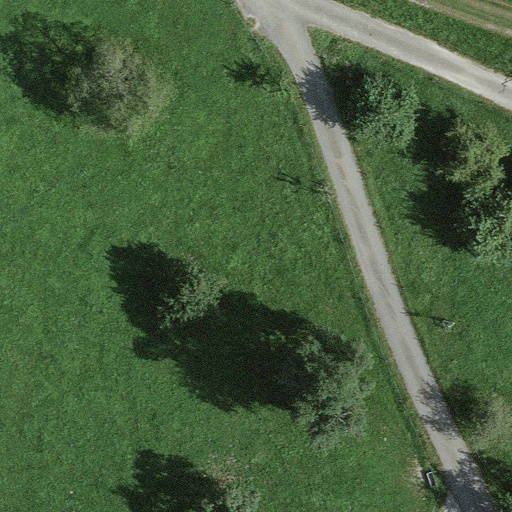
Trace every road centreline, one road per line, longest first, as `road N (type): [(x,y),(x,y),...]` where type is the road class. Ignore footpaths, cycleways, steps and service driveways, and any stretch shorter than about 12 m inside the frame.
road 1 (track): [(279,0),(389,290),(487,511)]
road 2 (track): [(302,0),(511,96)]
